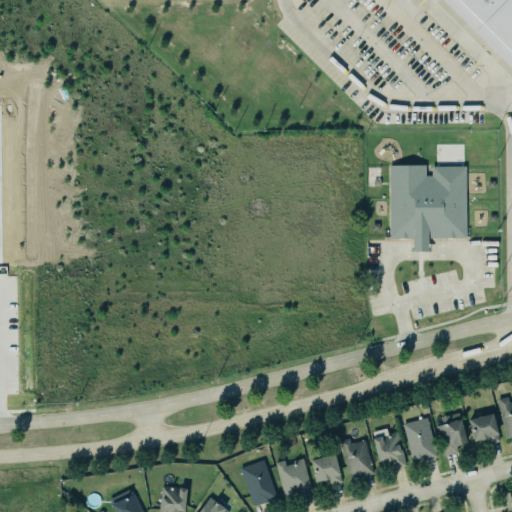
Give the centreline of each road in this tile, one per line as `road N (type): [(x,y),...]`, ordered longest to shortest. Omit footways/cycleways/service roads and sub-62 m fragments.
road 1 (secondary): [(511,318),(166,408),(0,425)]
road 2 (secondary): [(0,455),(66,453),(281,414),(459,364)]
road 3 (residential): [(511,469),(347,511)]
